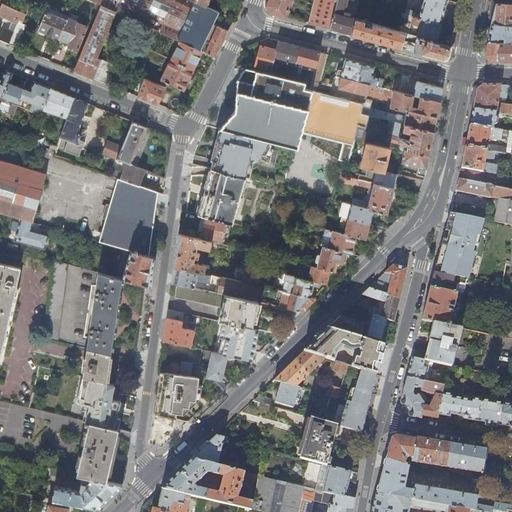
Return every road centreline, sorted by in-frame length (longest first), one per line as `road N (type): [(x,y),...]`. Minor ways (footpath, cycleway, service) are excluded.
road 1 (residential): [(187,127),(138,454),(151,479)]
road 2 (tertiary): [(405,236),(151,479)]
road 3 (residential): [(462,73),(244,20)]
road 4 (residential): [(0,55),(187,127)]
road 5 (residential): [(425,251),(379,421)]
road 6 (residential): [(379,421),(511,441)]
road 7 (tertiary): [(462,73),(434,200)]
road 8 (residential): [(187,127),(244,20)]
